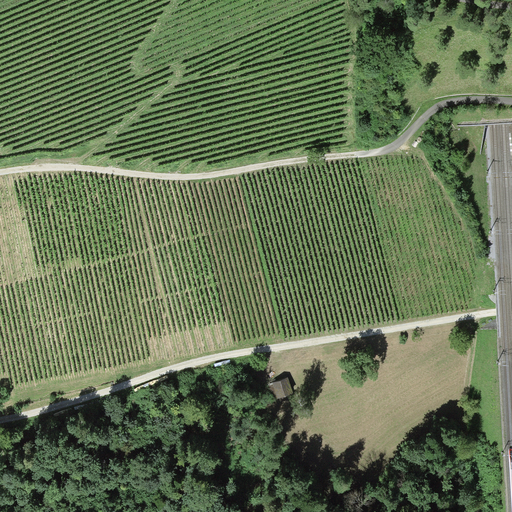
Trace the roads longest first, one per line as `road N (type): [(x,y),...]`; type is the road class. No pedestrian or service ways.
road 1 (track): [(511,312),(207,359),(0,421)]
road 2 (track): [(0,172),(79,166),(209,175),(351,156)]
road 3 (track): [(511,100),(437,105),(384,151),(351,156)]
